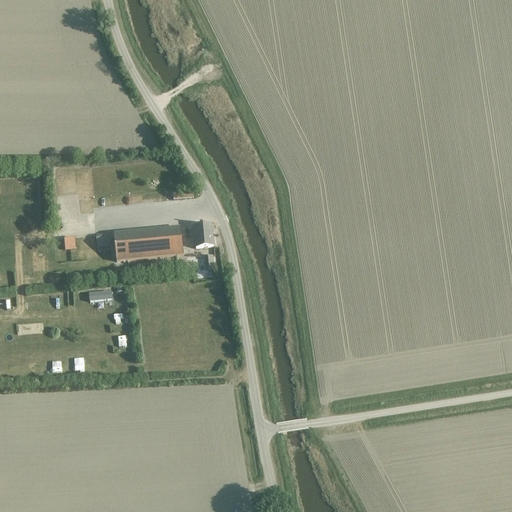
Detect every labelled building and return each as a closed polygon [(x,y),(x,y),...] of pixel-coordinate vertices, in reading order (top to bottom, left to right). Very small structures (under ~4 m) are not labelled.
[(195,249),(213,248),(211,225),(193,226),(195,249)] [(116,262),(182,256),(179,228),(113,235),(116,262)] [(111,247),(110,238),(96,239),(97,249),(111,247)] [(53,241),(55,273),(68,271),(66,250),(76,249),(75,239),(53,241)] [(44,271),(44,254),(31,254),(31,271),(44,271)] [(112,301),(111,292),(89,294),(89,302),(112,301)]
